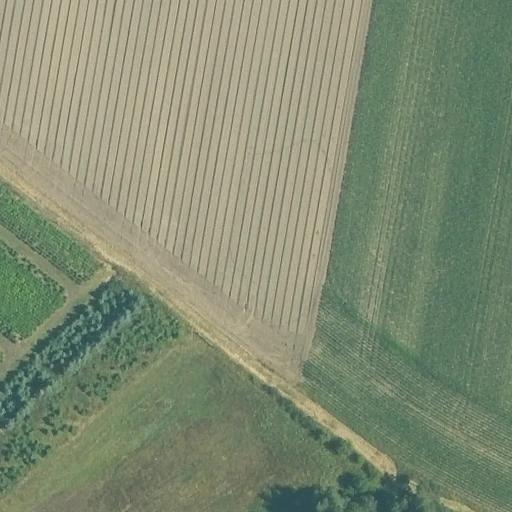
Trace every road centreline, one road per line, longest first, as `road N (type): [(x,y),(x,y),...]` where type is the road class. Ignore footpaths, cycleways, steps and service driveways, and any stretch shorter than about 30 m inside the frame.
road 1 (track): [(475,511),(376,458),(206,336)]
road 2 (track): [(195,326),(0,507)]
